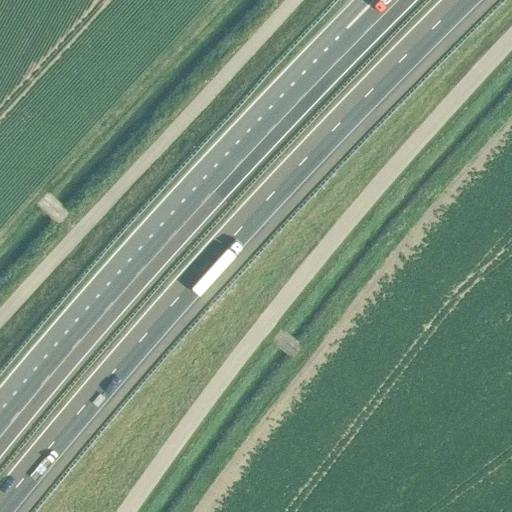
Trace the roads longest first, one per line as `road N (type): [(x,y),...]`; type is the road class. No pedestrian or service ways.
road 1 (motorway): [(0,510),(330,128),(462,0)]
road 2 (unclassified): [(134,511),(290,295),(511,44)]
road 3 (motorway): [(337,59),(0,434)]
road 4 (unclassified): [(0,323),(290,0)]
